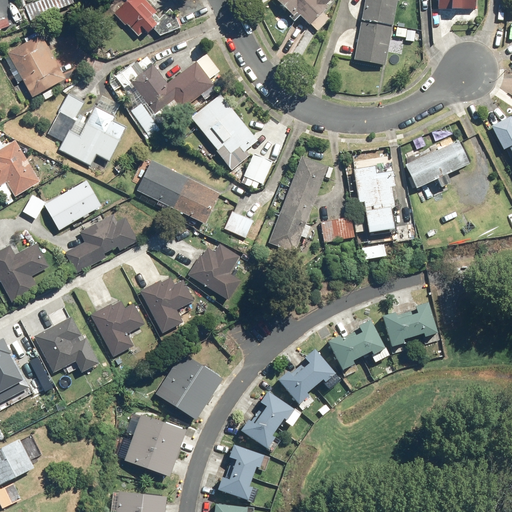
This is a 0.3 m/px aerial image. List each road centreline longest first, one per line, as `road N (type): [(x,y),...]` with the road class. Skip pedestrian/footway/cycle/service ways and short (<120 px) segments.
road 1 (residential): [(418,275),(333,306),(253,368),(211,428),(188,511)]
road 2 (residential): [(470,68),(426,103),(386,119),(325,113),(271,83),(221,0)]
road 3 (unknown): [(0,323),(156,240)]
road 4 (unknown): [(229,14),(107,67),(78,91)]
